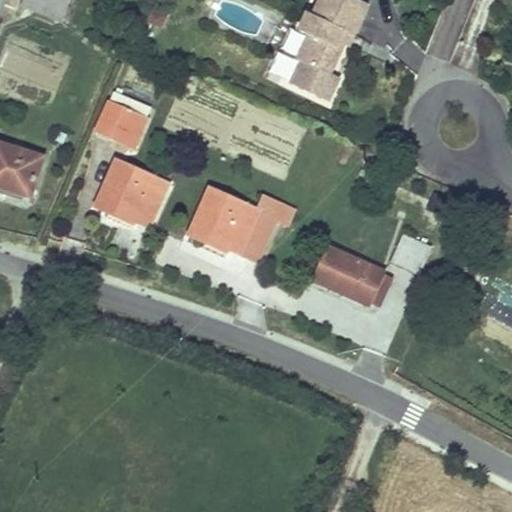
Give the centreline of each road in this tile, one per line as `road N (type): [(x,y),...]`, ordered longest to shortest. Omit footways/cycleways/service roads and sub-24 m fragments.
road 1 (unclassified): [(0,262),(253,344),(511,465)]
road 2 (unknown): [(367,391),(326,511)]
